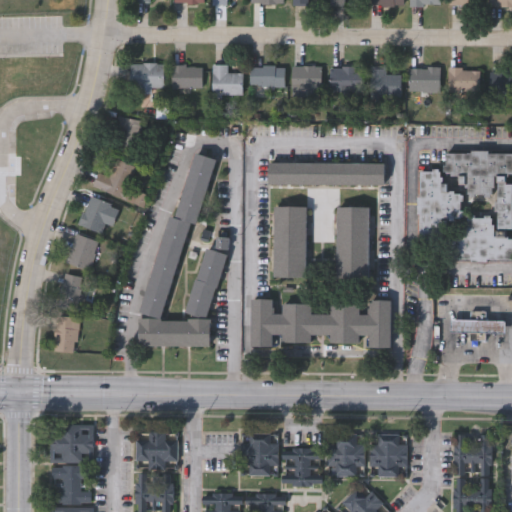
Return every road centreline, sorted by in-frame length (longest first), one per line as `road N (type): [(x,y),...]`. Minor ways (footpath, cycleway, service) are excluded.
road 1 (secondary): [(0,393),(511,399)]
road 2 (residential): [(102,44),(511,42)]
road 3 (tertiary): [(107,0),(89,103),(36,248),(21,394)]
